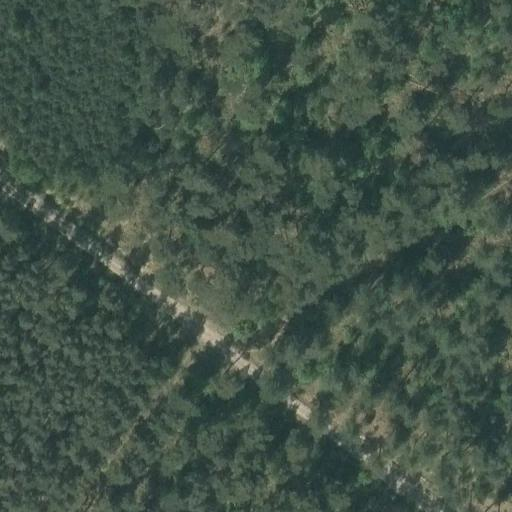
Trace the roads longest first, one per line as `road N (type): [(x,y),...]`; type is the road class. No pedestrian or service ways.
road 1 (track): [(219,345),(511,175)]
road 2 (track): [(441,511),(219,345)]
road 3 (track): [(0,182),(219,345)]
